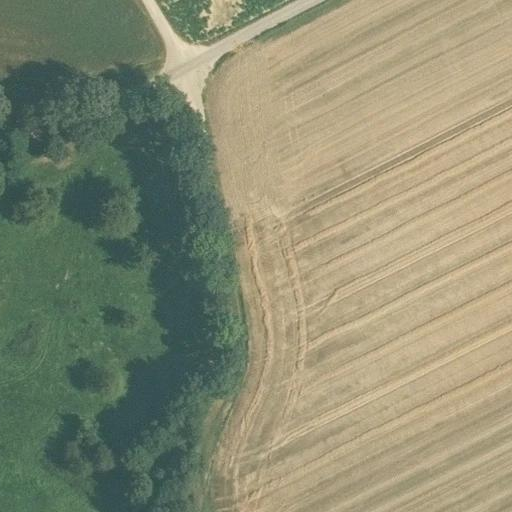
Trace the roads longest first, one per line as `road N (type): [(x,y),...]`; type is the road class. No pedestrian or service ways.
road 1 (track): [(206,511),(197,462),(243,350),(203,86),(154,0)]
road 2 (track): [(372,0),(72,148),(0,147)]
